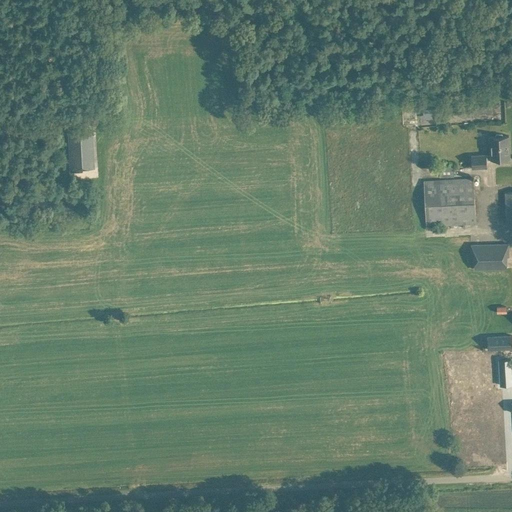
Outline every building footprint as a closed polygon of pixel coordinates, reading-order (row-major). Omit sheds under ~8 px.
[(69,130),(71,171),(83,171),(83,168),(95,168),(93,131),(81,132),(80,129),(69,130)] [(489,136),(491,154),(491,158),(491,159),(510,158),(509,135),(503,135),(502,133),(496,133),(495,136),(489,136)] [(491,158),(491,154),(486,155),(486,154),(471,155),(472,168),(487,167),(487,158),(491,158)] [(439,166),(440,176),(454,176),(453,166),(439,166)] [(467,227),(467,223),(475,222),(473,177),(424,180),(426,226),(463,224),(463,227),(467,227)] [(508,256),(508,243),(471,244),(471,257),(473,257),(474,269),(507,268),(506,256),(508,256)] [(511,347),(511,335),(487,336),(487,349),(511,347)] [(511,381),(511,359),(499,359),(500,384),(511,383),(511,381)] [(465,398),(466,423),(482,422),(481,397),(465,398)]
